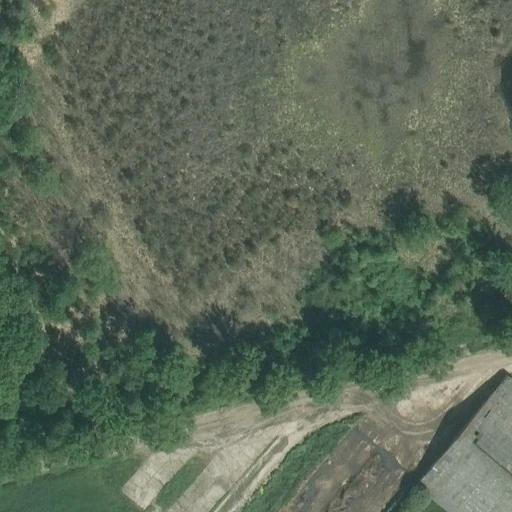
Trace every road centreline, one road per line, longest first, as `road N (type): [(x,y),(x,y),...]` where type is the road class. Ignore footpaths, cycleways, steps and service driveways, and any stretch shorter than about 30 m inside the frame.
road 1 (track): [(511,358),(355,402),(0,475)]
road 2 (track): [(235,511),(324,409)]
